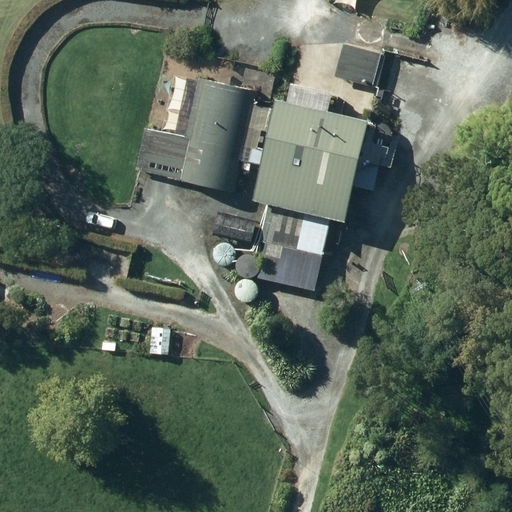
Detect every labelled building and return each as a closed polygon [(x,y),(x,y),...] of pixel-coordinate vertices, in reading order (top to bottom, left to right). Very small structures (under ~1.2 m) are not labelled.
[(343,38),(334,78),(384,89),(392,48),(343,38)] [(254,92),(186,78),(174,136),(154,132),(145,179),(233,197),(254,92)] [(369,122),(274,101),(252,202),(301,209),(329,216),(347,222),(369,122)] [(329,216),(301,209),(283,282),(311,289),(329,216)] [(219,213),(215,232),(257,239),(261,221),(219,213)]
